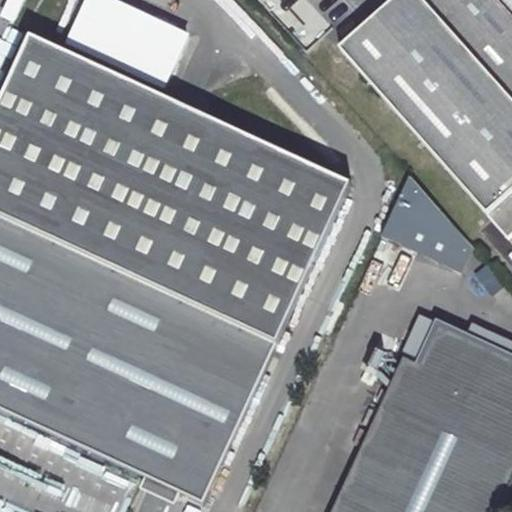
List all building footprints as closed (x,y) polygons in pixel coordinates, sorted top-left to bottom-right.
[(511,245),(511,244),(511,14),(500,0),(407,0),(347,53),(511,245)] [(30,42),(0,108),(0,415),(205,509),(278,349),(351,189),(30,42)] [(396,191),(376,237),(460,274),(481,228),(396,191)] [(511,362),(437,329),(419,370),(511,411),(511,362)] [(511,411),(419,370),(403,362),(334,511),(500,511),(511,486),(511,411)]
